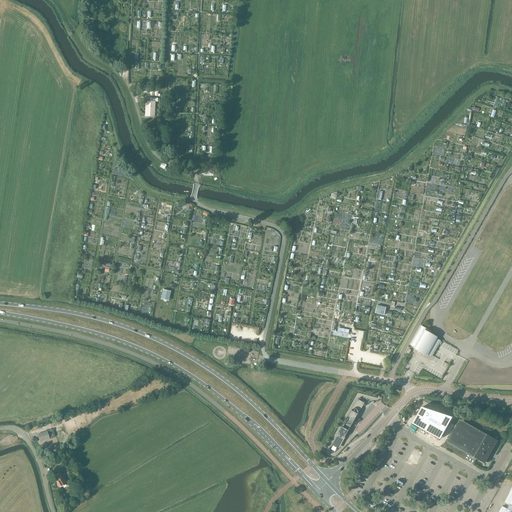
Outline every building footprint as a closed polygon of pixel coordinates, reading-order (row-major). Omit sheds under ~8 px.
[(149,102),(146,102),(145,117),(154,117),(155,104),(155,102),(157,102),(158,99),(150,98),(150,102),(149,102)] [(171,292),(163,290),(161,299),(169,301),(171,292)] [(386,308),(377,305),(375,313),(384,315),(386,308)] [(417,352),(421,354),(422,352),(430,357),(439,341),(428,334),(430,331),(421,326),(410,345),(419,350),(417,352)] [(355,420),(362,406),(363,406),(363,405),(363,404),(363,403),(362,403),(362,402),(361,402),(361,401),(360,401),(359,401),(358,401),(357,401),(357,402),(356,402),(356,403),(348,416),(355,420)] [(434,412),(421,408),(412,424),(424,430),(423,430),(440,440),(440,439),(442,436),(452,418),(434,412)] [(488,456),(487,456),(490,451),(490,452),(497,440),(459,419),(446,442),(483,464),(488,456)] [(342,428),(334,441),(334,442),(334,443),(334,444),(334,445),(334,446),(335,446),(336,447),(337,447),(338,447),(339,447),(339,446),(340,446),(340,445),(341,445),(348,432),(342,428)] [(38,434),(40,441),(49,439),(47,431),(38,434)] [(69,484),(67,480),(65,481),(63,477),(56,482),(60,488),(66,484),(67,485),(69,484)] [(511,511),(511,486),(505,503),(509,505),(507,509),(502,507),(498,511),(511,511)]
